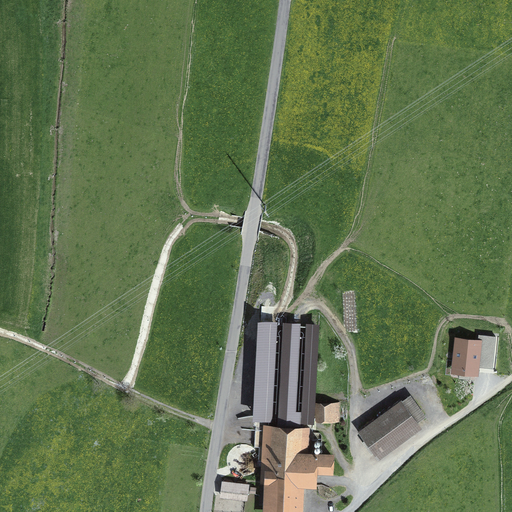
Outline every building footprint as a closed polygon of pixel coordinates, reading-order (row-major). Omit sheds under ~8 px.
[(479,343),(478,351),(494,352),(495,336),(479,334),(478,343),(479,343)] [(454,370),(475,372),(478,351),(479,343),(478,343),(457,340),(454,370)] [(329,402),(329,405),(320,405),(319,420),(340,421),(340,402),(329,402)] [(401,402),(361,431),(375,451),(423,417),(413,404),(406,409),(401,402)] [(295,511),(298,483),(314,484),(315,473),(331,474),(333,456),(300,454),(302,429),(268,427),(264,480),(272,481),(269,511),(295,511)] [(248,484),(224,481),(223,490),(246,493),(248,484)]
